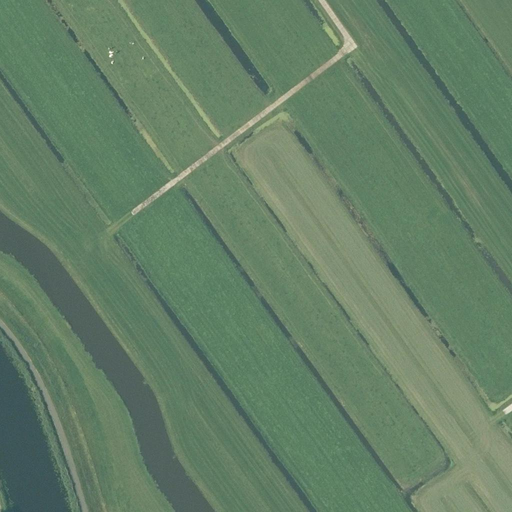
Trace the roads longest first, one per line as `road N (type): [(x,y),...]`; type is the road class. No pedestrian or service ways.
road 1 (track): [(320,0),(352,45),(109,231)]
road 2 (unclassified): [(84,511),(50,407),(0,324)]
